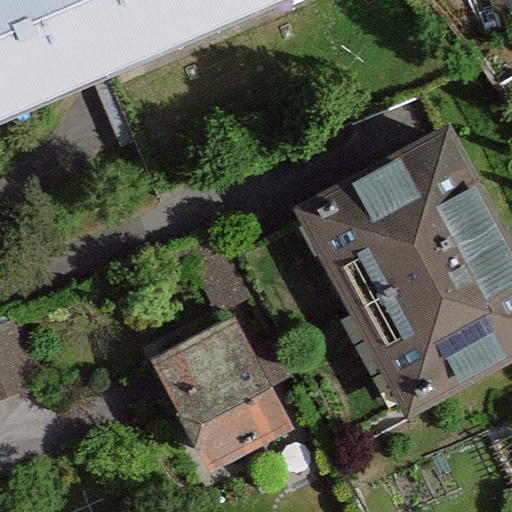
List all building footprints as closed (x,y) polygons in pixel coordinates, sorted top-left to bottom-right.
[(309,0),(0,0),(0,128),(310,0),(309,0)] [(511,0),(494,0),(508,39),(511,36),(511,0)] [(511,267),(450,147),(291,228),(400,441),(511,384),(511,267)] [(0,322),(0,396),(34,383),(9,319),(0,322)] [(233,334),(144,379),(205,496),(296,450),(233,334)]
